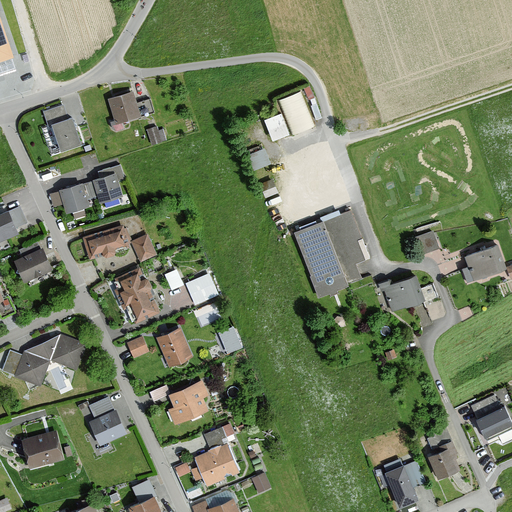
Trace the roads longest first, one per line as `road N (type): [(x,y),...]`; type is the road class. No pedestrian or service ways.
road 1 (residential): [(485,494),(430,365),(431,340),(450,325),(432,268),(393,268),(377,259),(307,70),(264,57),(105,75)]
road 2 (residential): [(89,303),(185,511)]
road 3 (residential): [(1,106),(89,303)]
